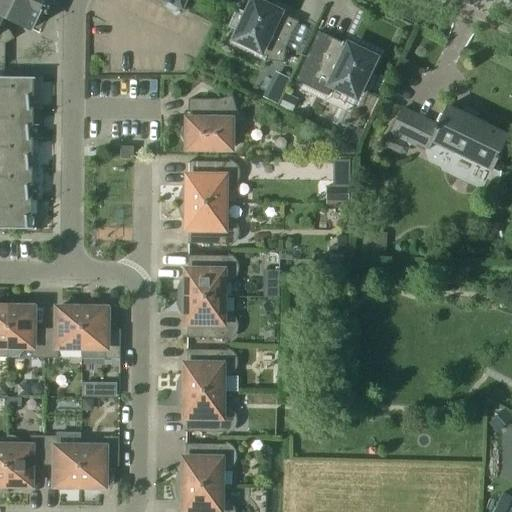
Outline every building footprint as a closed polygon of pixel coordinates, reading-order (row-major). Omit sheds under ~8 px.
[(0,0),(0,65),(5,66),(5,44),(2,44),(3,34),(9,30),(2,19),(3,17),(32,30),(46,0),(0,0)] [(161,0),(183,11),(188,0),(161,0)] [(286,49),(298,22),(286,16),(287,15),(286,15),(284,18),(279,15),(280,13),(274,10),(273,7),(271,4),(269,3),(266,2),(262,2),(259,3),(254,0),(248,13),(236,8),(228,24),(240,30),(235,39),(260,51),(258,54),(265,57),(263,61),(264,62),(265,61),(283,63),(286,49)] [(317,63),(307,75),(321,88),(320,88),(321,89),(323,86),(330,89),(332,86),(356,97),(375,59),(369,56),(368,52),(366,50),(364,48),(361,47),(357,47),(354,49),(349,46),(348,49),(342,46),(344,43),(343,42),(342,43),(330,37),(317,63)] [(289,78),(275,71),(262,97),(277,104),(289,78)] [(34,97),(34,80),(35,80),(35,78),(0,77),(0,108),(30,109),(29,96),(34,97)] [(286,94),(279,107),(291,113),(298,100),(286,94)] [(230,150),(231,122),(234,122),(234,115),(239,115),(239,113),(237,113),(232,96),(218,100),(188,100),(188,113),(187,113),(187,114),(191,114),(190,120),(188,120),(188,126),(185,128),(184,131),(183,134),(184,138),(185,141),(187,143),(187,149),(230,150)] [(391,134),(384,148),(400,156),(405,154),(410,144),(416,147),(417,144),(429,150),(433,142),(492,171),(497,159),(499,160),(505,150),(502,148),(508,136),(507,136),(506,137),(471,120),(472,119),(471,118),(470,119),(465,116),(465,115),(464,115),(463,116),(448,108),(449,108),(448,107),(438,126),(436,125),(435,128),(427,124),(429,121),(403,109),(391,134)] [(33,109),(30,109),(0,108),(0,138),(29,139),(28,126),(33,127),(33,109)] [(364,130),(348,123),(340,138),(357,145),(364,130)] [(33,157),(33,139),(29,139),(0,138),(0,168),(29,168),(28,156),(33,157)] [(120,159),(120,160),(133,160),(134,147),(121,147),(120,159)] [(229,186),(235,182),(237,179),(238,175),(237,171),(235,167),(233,165),(229,163),(189,162),(189,163),(190,163),(189,176),(187,176),(187,187),(185,187),(183,189),(182,192),(181,194),(181,197),(180,200),(180,203),(225,204),(225,187),(229,186)] [(33,169),(29,168),(0,168),(0,198),(28,199),(28,186),(33,186),(33,169)] [(344,186),(335,186),(335,203),(345,203),(344,186)] [(32,199),(28,199),(0,198),(0,229),(28,230),(27,216),(32,217),(32,199)] [(235,226),(229,221),(225,220),(225,204),(180,203),(180,206),(181,209),(181,212),(182,214),(183,217),(184,219),(187,219),(187,230),(189,230),(189,243),(188,243),(187,244),(228,245),(232,243),(235,240),(236,237),(237,233),(237,229),(235,226)] [(355,255),(385,257),(387,234),(357,232),(355,255)] [(337,236),(337,252),(346,253),(346,237),(337,236)] [(228,280),(234,276),(236,273),(237,269),(236,265),(234,261),(232,259),(228,257),(187,256),(187,257),(188,257),(188,270),(186,270),(186,281),(184,281),(182,283),(181,286),(180,288),(180,291),(179,295),(179,297),(224,298),(224,281),(228,280)] [(234,320),(228,315),(224,315),(224,298),(179,297),(179,301),(179,303),(180,306),(181,308),(182,311),(183,313),(186,313),(185,324),(187,324),(188,337),(186,337),(186,338),(227,339),(231,337),(233,334),(235,331),(236,327),(235,323),(234,320)] [(0,357),(8,358),(9,308),(2,307),(2,304),(0,304),(0,357)] [(44,358),(45,329),(33,329),(33,308),(29,308),(30,305),(15,304),(15,308),(9,308),(8,358),(13,357),(16,356),(20,355),(23,352),(31,352),(31,358),(44,358)] [(82,348),(82,308),(75,308),(76,305),(61,305),(61,308),(57,308),(57,329),(45,329),(44,358),(58,358),(58,348),(82,348)] [(120,359),(120,330),(107,330),(107,309),(103,309),(103,306),(89,305),(89,309),(82,308),(82,348),(81,359),(85,359),(90,358),(93,356),(97,353),(105,353),(105,359),(120,359)] [(266,330),(263,336),(266,341),(272,341),(275,335),(272,330),(266,330)] [(227,374),(233,370),(235,366),(235,363),(235,359),(233,355),(230,353),(227,351),(186,350),(186,351),(187,351),(187,364),(185,364),(185,375),(182,375),(181,377),(180,380),(179,382),(178,385),(178,388),(178,391),(223,392),(223,375),(227,374)] [(18,384),(18,396),(29,396),(29,384),(18,384)] [(112,385),(107,391),(107,397),(119,397),(119,385),(112,385)] [(232,414),(226,409),(223,408),(223,392),(178,391),(178,394),(178,397),(179,400),(180,402),(181,405),(182,407),(184,407),(184,418),(186,418),(186,431),(185,431),(185,432),(226,433),(229,431),(232,428),(234,425),(235,421),(234,417),(232,414)] [(94,398),(82,399),(82,410),(88,410),(94,404),(94,398)] [(43,466),(44,437),(30,436),(30,442),(24,442),(20,440),(13,437),(7,436),(7,446),(6,486),(13,486),(13,490),(27,490),(27,487),(31,487),(31,466),(43,466)] [(80,487),(80,447),(57,447),(57,437),(44,437),(43,466),(56,466),(55,487),(59,487),(59,490),(73,490),(73,487),(80,487)] [(119,467),(119,437),(104,437),(104,447),(80,447),(80,487),(87,487),(86,490),(101,491),(101,487),(105,487),(105,466),(119,467)] [(226,468),(232,464),(234,461),(234,457),(234,453),(232,449),(229,447),(226,445),(185,444),(185,445),(186,445),(186,458),(184,458),(184,469),(181,469),(180,471),(179,474),(178,476),(177,479),(177,482),(176,485),(222,486),(222,469),(226,468)] [(231,508),(225,503),(221,502),(222,486),(176,485),(177,489),(177,491),(178,494),(179,496),(180,499),(181,501),(183,501),(182,511),(233,511),(231,508)]
